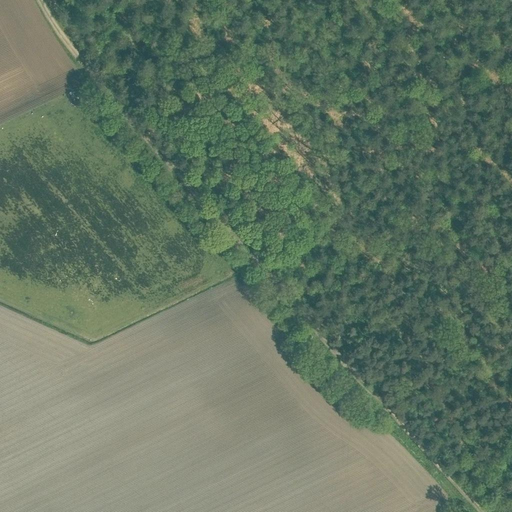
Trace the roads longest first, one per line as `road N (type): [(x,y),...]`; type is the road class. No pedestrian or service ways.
road 1 (track): [(114,103),(357,378)]
road 2 (track): [(357,378),(479,511)]
road 3 (track): [(40,0),(114,103)]
